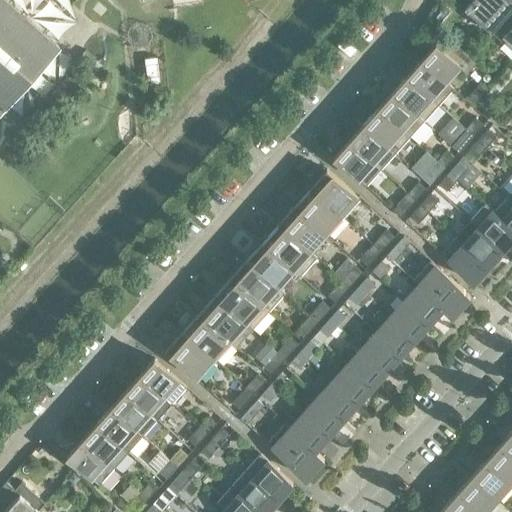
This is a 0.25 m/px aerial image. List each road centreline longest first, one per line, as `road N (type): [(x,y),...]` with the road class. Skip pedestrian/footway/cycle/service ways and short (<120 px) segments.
road 1 (residential): [(0,464),(418,0)]
road 2 (residential): [(350,511),(511,329)]
